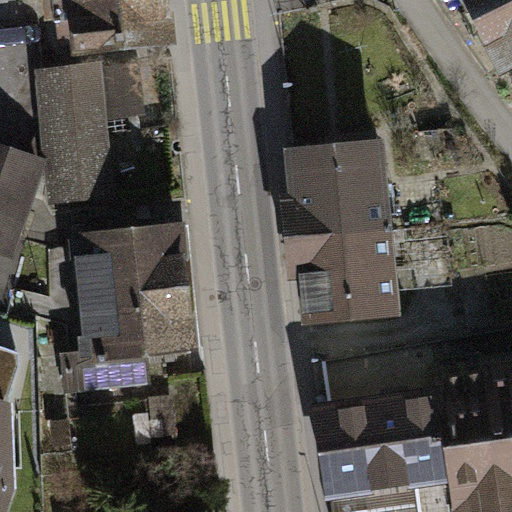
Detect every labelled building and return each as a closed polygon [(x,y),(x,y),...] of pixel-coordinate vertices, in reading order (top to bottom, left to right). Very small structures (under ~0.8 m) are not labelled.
[(75,47),(76,62),(175,52),(169,0),(54,0),(59,48),(75,47)] [(511,0),(453,0),(492,84),(511,74),(511,0)] [(142,64),(102,69),(107,121),(147,117),(142,64)] [(102,69),(38,75),(54,208),(117,201),(107,121),(102,69)] [(402,139),(306,149),(322,306),(419,297),(402,139)] [(46,164),(0,147),(0,256),(12,261),(46,164)] [(190,232),(84,240),(84,244),(70,245),(72,267),(83,266),(86,306),(195,298),(190,232)] [(202,359),(195,298),(86,306),(90,339),(78,340),(79,354),(63,355),(67,394),(148,386),(146,364),(202,359)] [(0,350),(0,408),(5,410),(20,366),(19,357),(0,350)] [(454,389),(328,406),(340,492),(490,472),(494,511),(511,511),(511,355),(451,363),(454,389)] [(173,397),(149,400),(154,439),(177,437),(173,397)] [(0,511),(12,511),(18,494),(12,413),(5,410),(0,408),(0,511)] [(70,422),(51,424),(53,450),(72,448),(70,422)]
